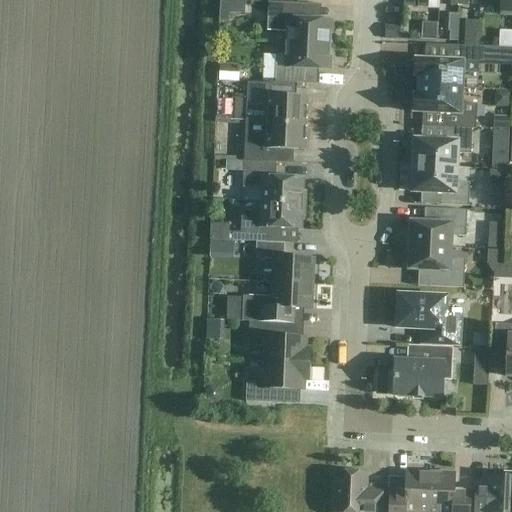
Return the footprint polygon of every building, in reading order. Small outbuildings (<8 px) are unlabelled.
[(439,2),(438,0),(403,0),(403,8),(428,9),(428,2),(439,2)] [(511,16),(511,0),(490,0),(490,1),(501,1),(500,16),(511,16)] [(287,33),(286,44),(329,46),(329,34),(332,35),(332,22),(305,21),(306,5),(268,3),(267,32),(287,33)] [(511,24),(501,25),(502,42),(511,41),(511,24)] [(447,42),(458,42),(458,32),(448,31),(447,42)] [(471,32),(458,32),(458,42),(470,43),(471,32)] [(329,46),(286,44),(286,56),(276,55),(275,84),(303,85),(303,69),(330,70),(331,58),(328,58),(329,46)] [(419,78),(418,87),(462,89),(462,74),(478,75),(479,48),(446,46),(446,62),(414,60),(414,78),(419,78)] [(246,108),(247,108),(246,122),(305,125),(307,99),(268,97),(269,85),(247,84),(246,108)] [(461,104),(462,89),(418,87),(418,96),(413,96),(412,113),(443,115),(442,128),(475,130),(477,105),(461,104)] [(227,116),(226,134),(241,134),(242,116),(227,116)] [(495,117),(494,130),(508,130),(509,117),(495,117)] [(304,151),(305,125),(246,122),(245,137),(244,159),(276,161),(276,150),(304,151)] [(414,163),(414,167),(456,169),(457,155),(471,156),(472,130),(475,130),(442,128),(442,129),(444,129),(443,142),(415,141),(415,145),(411,147),(411,161),(414,163)] [(262,203),(305,205),(305,193),(302,193),(303,180),(275,179),(276,164),(244,163),(243,188),(263,189),(262,203)] [(455,183),(456,169),(414,167),(414,171),(410,173),(409,186),(413,189),(413,193),(441,194),(440,206),(468,207),(469,183),(455,183)] [(305,205),(262,203),(261,218),(241,217),(240,242),(256,243),(276,244),(276,229),(301,230),(301,217),(304,217),(305,205)] [(410,247),(451,249),(451,237),(465,238),(467,211),(438,210),(437,224),(411,223),(411,227),(407,230),(407,236),(410,239),(410,247)] [(272,284),(312,286),(314,260),(283,258),(284,244),(276,244),(256,243),(255,260),(273,261),(272,284)] [(451,249),(410,247),(409,254),(406,257),(406,263),(409,267),(409,271),(435,272),(434,288),(463,289),(464,261),(450,260),(451,249)] [(502,286),(511,285),(511,273),(501,274),(502,286)] [(312,286),(272,284),(271,298),(243,297),(242,322),(249,323),(278,324),(294,325),(295,309),(311,310),(312,286)] [(445,314),(446,298),(398,296),(398,300),(396,300),(393,304),(392,308),(391,312),(393,316),(395,319),(397,320),(397,324),(397,329),(428,330),(427,343),(422,343),(422,344),(459,346),(460,318),(449,318),(445,314)] [(278,324),(249,323),(248,347),(264,348),(264,363),(309,365),(310,349),(306,349),(306,339),(277,338),(278,324)] [(511,377),(511,325),(495,325),(493,356),(494,356),(494,355),(494,351),(507,351),(506,377),(511,377)] [(452,349),(408,347),(407,363),(395,362),(394,396),(442,398),(442,380),(450,381),(452,349)] [(476,357),(476,370),(488,371),(488,357),(476,357)] [(309,365),(264,363),(263,379),(247,378),(245,402),(274,404),(275,390),(304,391),(304,381),(308,382),(309,365)] [(336,472),(333,511),(386,511),(388,486),(374,486),(374,488),(366,488),(367,473),(336,472)] [(428,511),(430,474),(406,473),(405,499),(392,498),(392,494),(392,493),(391,493),(390,511),(428,511)] [(469,511),(471,490),(454,489),(454,475),(430,474),(428,511),(469,511)] [(511,511),(511,505),(511,477),(488,477),(488,487),(475,486),(474,511),(511,511)]
